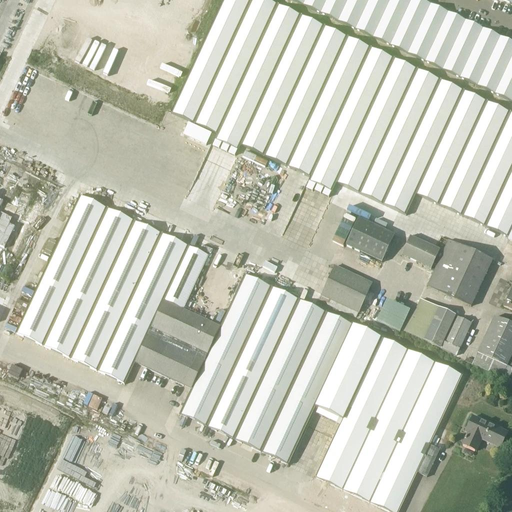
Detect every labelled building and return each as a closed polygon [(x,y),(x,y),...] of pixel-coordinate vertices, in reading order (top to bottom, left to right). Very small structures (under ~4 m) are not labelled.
[(501,255),(508,240),(511,231),(511,114),(263,0),(26,0),(8,39),(310,179),(313,173),(406,216),(408,212),(501,255)] [(511,42),(419,0),(290,0),(511,102),(511,42)] [(0,245),(19,253),(33,214),(22,210),(23,207),(4,200),(17,165),(0,158),(0,245)] [(109,418),(112,413),(134,364),(163,302),(183,311),(208,257),(112,213),(79,198),(0,367),(109,418)] [(335,231),(342,213),(336,211),(330,229),(335,231)] [(382,263),(395,236),(358,219),(346,246),(382,263)] [(401,256),(430,270),(439,251),(409,238),(401,256)] [(280,239),(267,267),(282,274),(295,246),(280,239)] [(470,307),(491,262),(447,242),(427,287),(470,307)] [(358,314),(372,285),(335,267),(322,296),(358,314)] [(244,276),(220,328),(191,391),(169,437),(332,511),(399,511),(417,474),(427,478),(439,451),(429,447),(462,377),(244,276)] [(511,286),(503,307),(511,311),(511,286)] [(397,297),(408,301),(410,294),(400,290),(397,297)] [(25,312),(28,304),(20,300),(17,309),(25,312)] [(410,311),(400,331),(402,331),(456,357),(471,325),(421,301),(420,300),(415,312),(412,310),(410,310),(410,311)] [(220,328),(183,311),(163,302),(134,364),(191,391),(220,328)] [(8,329),(15,331),(18,320),(11,318),(8,329)] [(511,326),(494,318),(473,366),(507,381),(510,374),(511,375),(511,366),(508,364),(511,358),(511,355),(511,326)] [(0,488),(27,502),(68,412),(0,380),(0,488)] [(473,419),(466,434),(468,435),(463,446),(476,452),(481,442),(500,450),(507,434),(473,419)]
